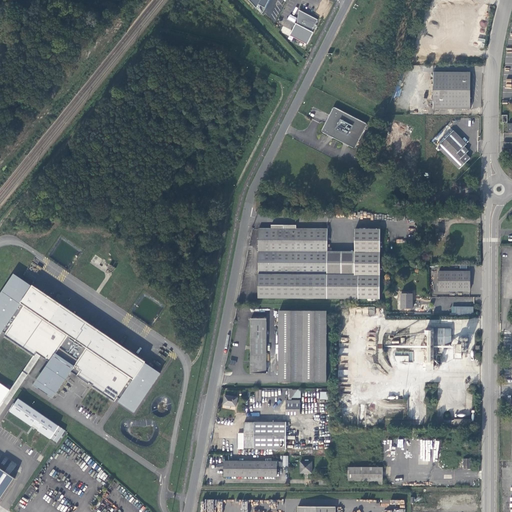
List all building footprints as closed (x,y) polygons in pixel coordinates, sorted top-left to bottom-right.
[(248,0),(260,12),(263,13),(268,0),(248,0)] [(302,12),(301,15),(299,14),(297,24),(296,24),(290,36),(307,45),(317,26),(316,25),(318,20),(302,12)] [(287,19),(294,23),(297,18),(290,14),(287,19)] [(422,72),(410,71),(399,97),(398,108),(410,108),(410,98),(422,72)] [(433,109),(471,109),(471,72),(434,72),(433,109)] [(355,148),(367,125),(367,124),(366,123),(335,107),(334,107),(334,108),(333,108),(322,131),(322,132),(354,148),(355,148)] [(470,158),(466,154),(469,151),(464,147),(467,144),(454,131),(438,146),(460,169),(470,158)] [(296,229),(271,229),(259,229),(258,298),(380,299),(380,229),(355,229),(355,252),(328,252),(328,229),(296,229)] [(439,271),(439,290),(470,290),(470,272),(439,271)] [(143,392),(153,377),(156,379),(159,375),(144,365),(146,362),(33,285),(30,288),(13,276),(2,291),(5,294),(0,301),(0,332),(35,356),(37,353),(50,362),(37,380),(57,393),(65,380),(67,378),(71,372),(89,384),(90,383),(93,385),(92,386),(115,401),(118,397),(121,399),(120,401),(135,411),(147,394),(143,392)] [(401,309),(413,309),(413,293),(401,293),(401,309)] [(474,315),(474,307),(456,306),(456,315),(474,315)] [(279,311),(279,382),(326,382),(327,311),(279,311)] [(251,319),(251,374),(267,374),(267,319),(251,319)] [(434,369),(434,345),(452,345),(452,329),(427,328),(426,369),(434,369)] [(0,499),(14,479),(0,469),(0,403),(9,391),(0,385),(0,499)] [(288,389),(288,398),(300,398),(301,389),(288,389)] [(227,405),(231,406),(236,407),(238,398),(225,395),(223,405),(227,405)] [(65,431),(20,399),(11,412),(32,426),(33,425),(39,429),(38,431),(57,444),(65,431)] [(300,414),(300,401),(286,401),(286,414),(300,414)] [(286,449),(286,422),(244,422),(244,433),(238,433),(238,449),(286,449)] [(277,466),(277,461),(224,461),(224,476),(277,476),(277,466)] [(312,473),(312,462),(301,461),(301,473),(312,473)] [(368,481),(383,481),(383,467),(348,467),(348,481),(368,481)]
